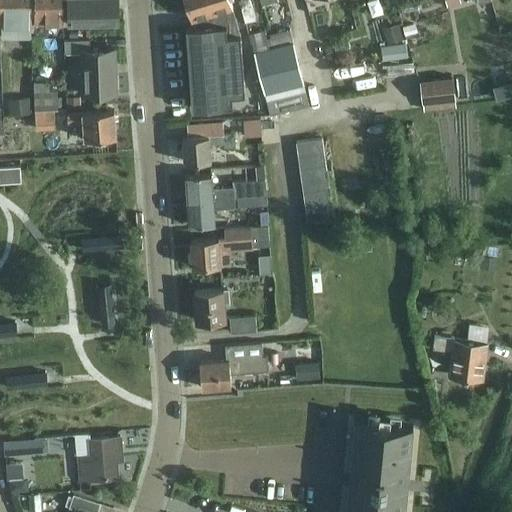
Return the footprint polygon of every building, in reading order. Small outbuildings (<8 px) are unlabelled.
[(0,0),(0,23),(35,23),(35,0),(0,0)] [(64,21),(61,0),(35,0),(35,23),(35,25),(45,25),(45,28),(62,28),(62,21),(64,21)] [(118,23),(117,0),(67,0),(68,24),(118,23)] [(185,0),(191,19),(198,16),(201,25),(193,25),(186,26),(192,107),(233,104),(232,94),(245,93),(240,33),(227,34),(229,7),(232,6),(230,0),(185,0)] [(239,0),(245,21),(254,18),(249,0),(239,0)] [(267,29),(282,31),(283,20),(268,18),(267,29)] [(415,22),(402,26),(405,34),(417,30),(415,22)] [(398,27),(384,30),(388,44),(401,40),(398,27)] [(270,37),(266,38),(267,38),(272,37),(274,47),(293,42),(295,48),(290,29),(269,35),(270,37)] [(267,38),(266,38),(264,31),(248,35),(250,43),(252,42),(254,52),(274,47),(272,37),(267,38)] [(42,37),(32,38),(32,50),(42,50),(42,37)] [(81,64),(82,93),(117,92),(116,65),(115,65),(115,47),(90,48),(90,38),(64,39),(64,52),(81,51),(81,64)] [(306,89),(295,48),(293,42),(274,47),(254,52),(266,99),(279,96),(293,92),(306,89)] [(405,42),(381,46),(383,60),(407,56),(405,42)] [(328,53),(330,73),(363,70),(361,50),(328,53)] [(422,79),(424,101),(454,98),(452,76),(422,79)] [(310,105),(306,89),(293,92),(297,108),(310,105)] [(35,110),(58,109),(57,90),(34,91),(35,110)] [(297,108),(293,92),(279,96),(284,112),(297,108)] [(284,112),(279,96),(266,99),(270,115),(284,112)] [(80,97),(68,97),(68,106),(80,106),(80,97)] [(28,102),(9,105),(11,117),(29,114),(28,102)] [(68,123),(84,121),(86,138),(116,136),(114,109),(68,112),(68,123)] [(245,135),(261,134),(260,118),(244,119),(245,135)] [(223,133),(222,133),(221,121),(185,124),(186,136),(181,136),(183,162),(210,159),(208,142),(223,141),(223,146),(234,145),(233,133),(223,134),(223,133)] [(384,154),(378,129),(364,133),(370,157),(384,154)] [(357,151),(367,149),(364,133),(354,135),(357,151)] [(296,141),(298,155),(324,151),(322,137),(296,141)] [(326,164),(324,151),(298,155),(300,168),(326,164)] [(327,177),(326,164),(300,168),(302,180),(327,177)] [(1,166),(0,166),(0,182),(21,181),(20,165),(1,166)] [(264,165),(255,165),(256,179),(265,178),(265,179),(264,165)] [(185,175),(187,200),(234,196),(248,195),(266,194),(265,178),(256,179),(233,181),(233,186),(222,187),(213,189),(211,173),(185,175)] [(329,190),(327,177),(302,180),(304,193),(329,190)] [(331,202),(329,190),(304,193),(306,206),(331,202)] [(248,195),(234,196),(235,206),(249,205),(248,195)] [(223,207),(235,206),(234,196),(187,200),(189,225),(215,223),(214,207),(223,207)] [(333,216),(331,202),(306,206),(307,220),(333,216)] [(253,247),(252,234),(251,224),(223,226),(224,237),(189,240),(192,266),(230,262),(228,249),(253,247)] [(121,233),(84,237),(86,249),(122,246),(122,241),(121,238),(121,233)] [(254,262),(263,261),(263,242),(254,243),(254,262)] [(482,254),(481,266),(496,267),(498,256),(482,254)] [(347,285),(365,284),(365,263),(347,263),(347,285)] [(103,285),(99,286),(102,322),(115,321),(111,284),(107,285),(103,285)] [(224,287),(194,290),(196,319),(226,317),(224,287)] [(463,312),(464,325),(478,324),(477,312),(463,312)] [(231,331),(255,329),(254,315),(229,317),(231,331)] [(14,321),(0,322),(0,334),(15,333),(14,321)] [(435,334),(433,348),(452,350),(451,353),(449,373),(483,377),(488,340),(435,334)] [(226,358),(200,360),(202,387),(231,384),(230,370),(237,370),(237,372),(268,370),(267,354),(263,354),(262,341),(225,344),(226,358)] [(317,361),(297,363),(298,378),(318,376),(317,361)] [(44,371),(8,375),(8,379),(8,383),(9,387),(46,383),(44,371)] [(355,420),(350,476),(407,481),(413,425),(355,420)] [(90,453),(77,454),(79,479),(84,478),(117,476),(115,449),(121,449),(120,436),(89,438),(90,453)] [(44,437),(4,440),(5,454),(45,451),(44,437)] [(22,478),(10,479),(11,490),(28,489),(27,482),(22,478)] [(404,511),(406,492),(349,486),(346,511),(404,511)] [(95,511),(99,501),(74,493),(73,495),(69,494),(66,504),(70,505),(76,507),(74,511),(95,511)]
